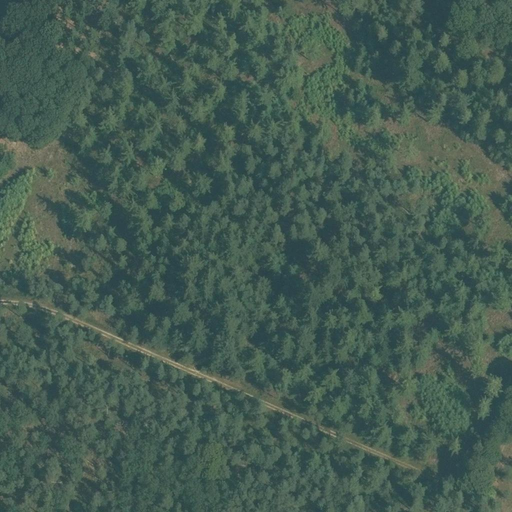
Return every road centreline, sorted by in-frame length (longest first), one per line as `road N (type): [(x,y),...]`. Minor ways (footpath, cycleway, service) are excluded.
road 1 (track): [(0,302),(62,316),(472,497)]
road 2 (unknown): [(0,356),(32,361),(273,480),(391,511)]
